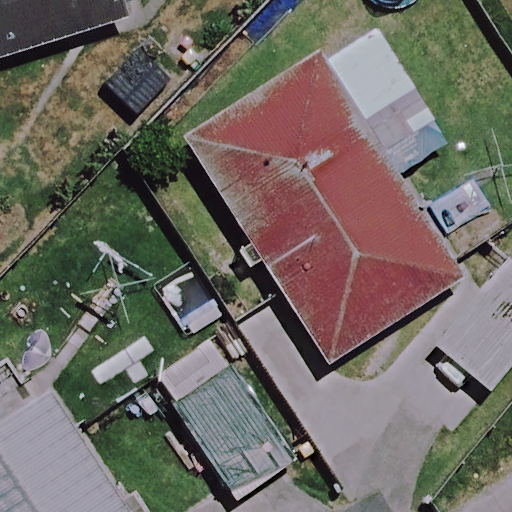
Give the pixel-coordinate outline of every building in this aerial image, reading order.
[(0,0),(0,64),(117,17),(110,0),(0,0)] [(429,131),(360,26),(176,146),(321,366),(449,283),(373,168),(429,131)] [(511,357),(511,248),(422,348),(477,397),(511,357)] [(286,463),(223,372),(164,413),(227,504),(286,463)] [(109,511),(35,398),(0,420),(0,511),(109,511)]
